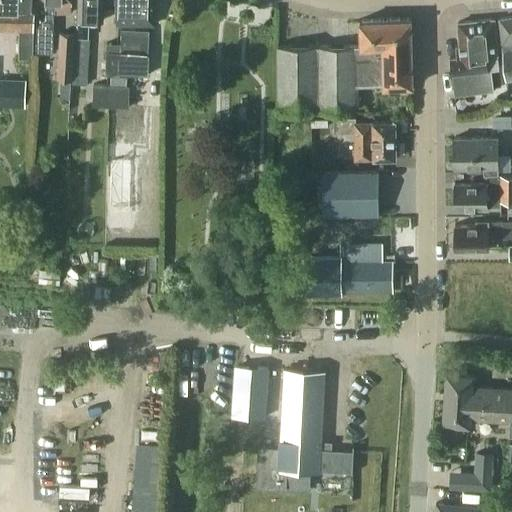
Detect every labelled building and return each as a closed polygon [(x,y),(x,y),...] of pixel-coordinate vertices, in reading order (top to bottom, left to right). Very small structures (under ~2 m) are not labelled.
[(36,10),(36,0),(0,0),(0,29),(19,31),(18,56),(32,56),(33,10),(35,10),(36,10)] [(36,0),(36,10),(34,49),(50,49),(51,12),(70,12),(70,0),(36,0)] [(78,0),(77,36),(88,37),(89,18),(103,19),(104,0),(78,0)] [(153,23),(155,1),(152,0),(116,0),(117,23),(153,23)] [(511,77),(511,15),(499,17),(506,78),(511,77)] [(492,69),(499,68),(494,17),(458,21),(460,43),(457,44),(458,56),(450,57),(454,94),(494,89),(492,69)] [(384,84),(412,84),(411,18),(360,19),(361,42),(277,43),(279,110),(357,108),(357,84),(383,83),(384,84)] [(122,28),(121,41),(121,50),(148,52),(149,29),(122,28)] [(74,36),(75,32),(59,31),(57,77),(71,78),(70,83),(72,83),(74,36)] [(88,83),(90,37),(88,37),(77,36),(74,36),(72,83),(85,83),(88,83)] [(121,50),(121,41),(107,41),(106,71),(120,72),(121,50)] [(148,52),(121,50),(120,72),(148,73),(149,52),(148,52)] [(0,105),(25,107),(26,79),(0,78),(0,105)] [(107,106),(107,84),(93,83),(92,105),(107,106)] [(129,85),(107,84),(107,106),(128,107),(129,85)] [(335,131),(354,130),(355,157),(397,156),(396,120),(356,121),(356,115),(334,116),(335,131)] [(484,171),(499,170),(498,135),(454,136),(455,167),(484,166),(484,171)] [(133,174),(141,152),(119,144),(111,165),(133,174)] [(322,213),(379,213),(378,169),(322,169),(322,213)] [(455,181),(455,205),(501,205),(501,199),(511,199),(511,173),(485,174),(485,181),(455,181)] [(488,247),(488,244),(488,236),(511,236),(511,218),(477,219),(477,224),(456,224),(456,248),(488,247)] [(24,258),(18,247),(1,256),(7,267),(24,258)] [(391,258),(341,259),(341,254),(307,255),(308,292),(340,292),(340,289),(392,289),(391,258)] [(233,415),(266,417),(269,367),(235,365),(233,415)] [(353,450),(332,449),(332,440),(321,440),(325,370),(284,368),(279,469),(352,472),(353,450)] [(509,433),(511,433),(511,388),(471,387),(472,374),(446,372),(443,424),(470,425),(470,418),(510,420),(509,433)] [(0,385),(0,396),(17,401),(20,390),(0,385)] [(64,405),(99,394),(97,385),(61,396),(64,405)] [(492,453),(475,452),(473,488),(490,489),(492,453)] [(511,511),(511,497),(494,496),(492,511),(511,511)] [(436,502),(435,511),(486,511),(487,507),(436,502)]
